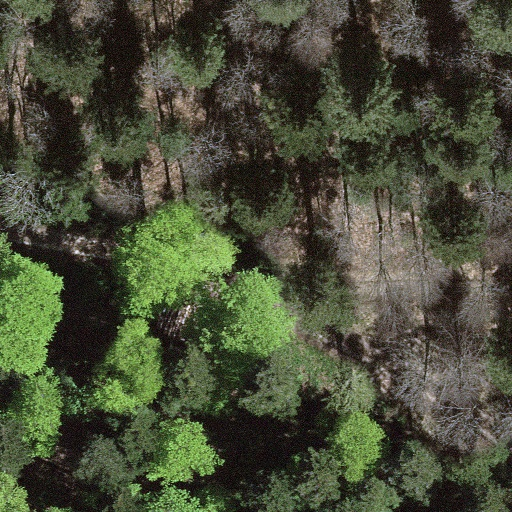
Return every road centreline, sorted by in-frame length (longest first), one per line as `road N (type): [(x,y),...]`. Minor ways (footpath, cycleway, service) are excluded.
road 1 (track): [(0,226),(155,263),(231,292),(511,288)]
road 2 (track): [(511,445),(326,333),(231,292)]
